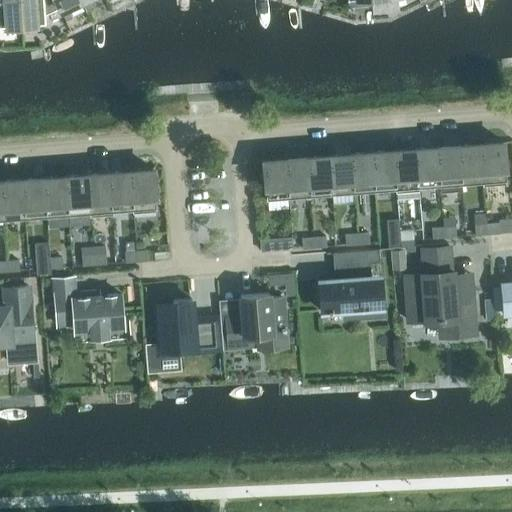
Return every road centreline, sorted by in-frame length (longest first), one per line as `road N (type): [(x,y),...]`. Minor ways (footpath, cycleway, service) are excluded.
road 1 (residential): [(511,112),(235,134)]
road 2 (residential): [(170,137),(0,149)]
road 3 (residential): [(182,267),(170,137)]
road 4 (residential): [(235,134),(247,263)]
